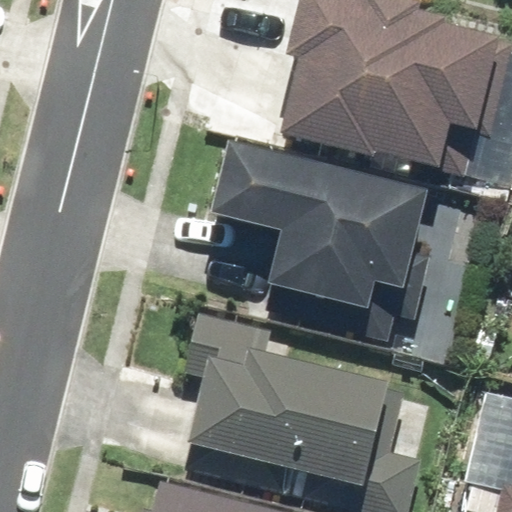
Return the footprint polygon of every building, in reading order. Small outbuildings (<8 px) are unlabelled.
[(309,0),(296,56),(306,59),(288,132),(383,155),(384,150),(428,160),(427,166),(472,177),(483,132),(497,135),(511,74),(511,40),(510,40),(511,34),(453,20),(454,15),(431,9),(433,0),(430,0),(309,0)] [(439,187),(239,138),(221,211),(291,229),(278,283),(360,302),(352,332),(395,343),(402,316),(420,320),(435,259),(422,256),(439,187)] [(213,380),(190,470),(286,493),(293,464),(313,469),(306,498),(364,511),(415,511),(428,461),(395,453),(410,392),(398,389),(400,380),(273,349),(278,331),(206,314),(191,374),(213,380)] [(505,493),(500,511),(511,511),(511,394),(491,389),(468,484),(505,493)] [(303,511),(172,480),(165,508),(157,506),(155,511),(303,511)]
